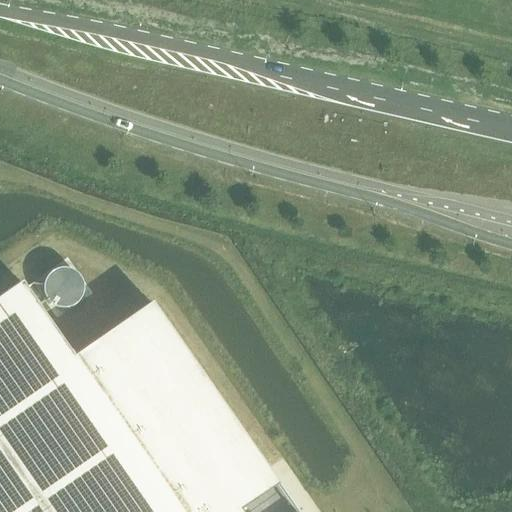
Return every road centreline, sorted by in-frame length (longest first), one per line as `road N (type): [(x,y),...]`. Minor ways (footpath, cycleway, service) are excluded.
road 1 (primary): [(0,79),(305,180),(511,231)]
road 2 (primary): [(511,129),(0,13)]
